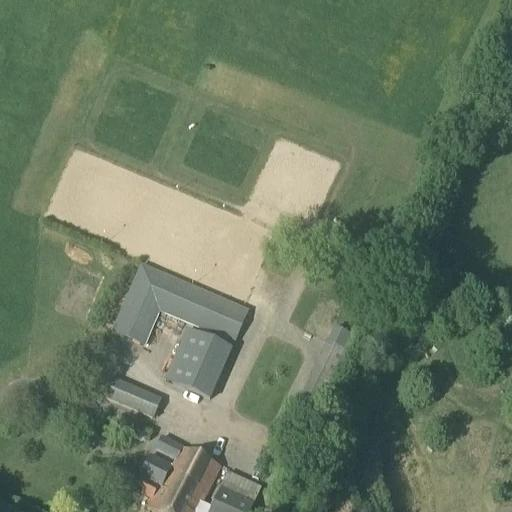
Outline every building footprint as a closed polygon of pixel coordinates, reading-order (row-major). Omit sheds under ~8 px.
[(111,333),(144,349),(159,315),(233,346),(248,312),(139,265),(111,333)] [(229,353),(185,333),(164,383),(208,402),(229,353)] [(326,345),(283,432),(307,443),(349,356),(326,345)] [(108,379),(99,398),(152,420),(160,401),(108,379)] [(198,511),(202,504),(219,467),(160,440),(155,451),(174,460),(171,467),(149,457),(132,492),(151,501),(146,511),(147,511),(198,511)] [(202,504),(198,511),(250,511),(260,490),(228,475),(222,490),(213,509),(202,504)]
